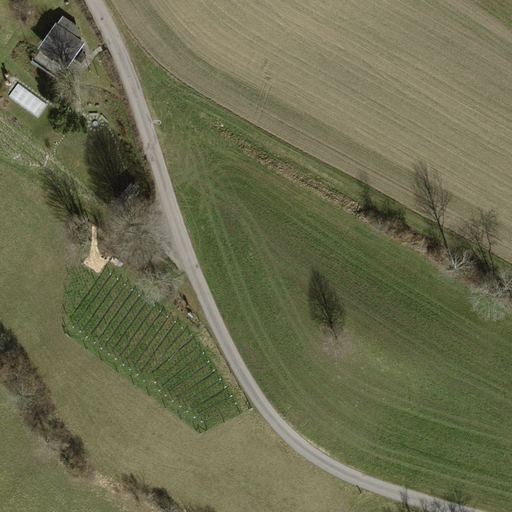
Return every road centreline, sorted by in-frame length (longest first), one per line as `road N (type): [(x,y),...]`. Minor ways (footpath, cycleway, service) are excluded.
road 1 (track): [(452,511),(325,467),(275,431),(241,381),(128,63),(95,0)]
road 2 (track): [(223,333),(115,225),(25,168)]
